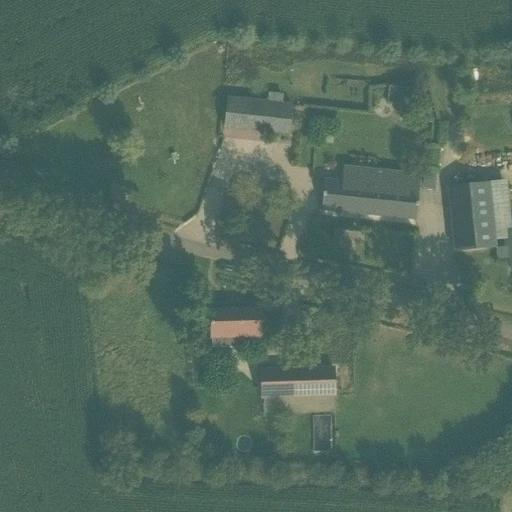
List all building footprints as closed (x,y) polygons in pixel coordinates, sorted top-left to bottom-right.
[(388,87),(386,105),(399,106),(398,120),(413,122),(416,91),(388,87)] [(224,129),(287,136),(291,104),(228,98),(224,129)] [(423,170),(437,171),(438,148),(424,148),(423,170)] [(322,211),(415,221),(417,201),(420,176),(356,170),(354,184),(325,181),(324,191),(322,211)] [(449,190),(456,253),(495,249),(488,186),(449,190)] [(113,189),(109,203),(121,207),(125,192),(113,189)] [(228,200),(223,212),(233,215),(238,203),(228,200)] [(509,247),(511,273),(511,230),(503,231),(505,248),(509,247)] [(259,310),(210,312),(211,349),(244,348),(244,339),(260,338),(259,310)] [(261,372),(262,400),(334,398),(333,369),(261,372)]
